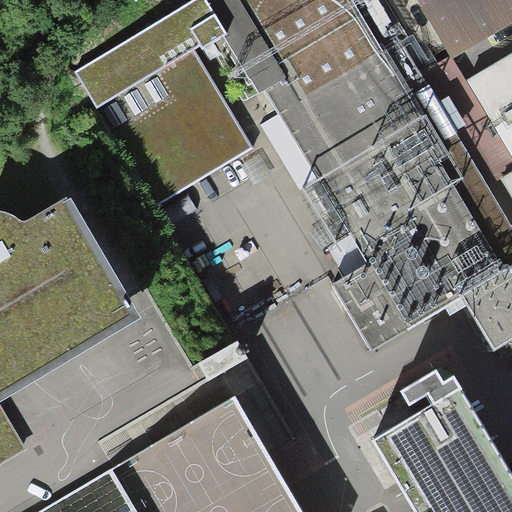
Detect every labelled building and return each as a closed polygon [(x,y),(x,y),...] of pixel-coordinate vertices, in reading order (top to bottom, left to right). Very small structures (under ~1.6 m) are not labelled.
[(203,0),(202,1),(227,43),(259,99),(265,95),(349,238),(328,250),(347,282),(333,290),(372,356),(457,306),(486,355),(511,339),(511,259),(505,264),(444,159),(440,153),(349,0),(203,0)] [(511,0),(416,0),(450,57),(511,20),(511,0)] [(202,1),(74,73),(158,207),(253,150),(195,56),(200,53),(203,57),(212,52),(227,43),(202,1)] [(511,48),(461,80),(478,108),(456,121),(511,210),(511,48)] [(0,463),(27,448),(2,402),(141,321),(69,198),(26,222),(22,222),(13,216),(4,212),(0,211),(0,463)] [(434,401),(373,440),(415,511),(511,511),(511,475),(453,376),(443,383),(436,369),(401,390),(409,403),(428,392),(434,401)] [(304,511),(235,396),(113,471),(88,485),(41,511),(304,511)]
